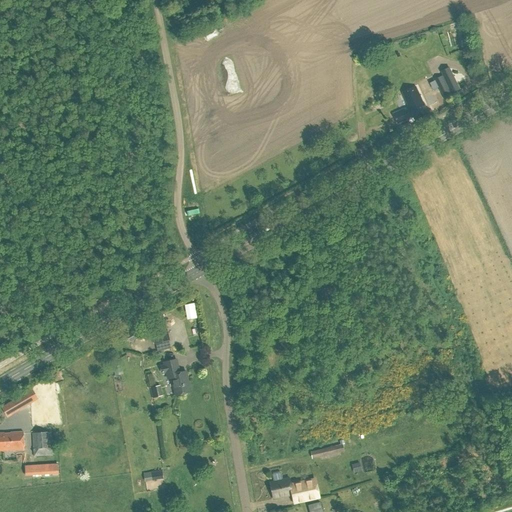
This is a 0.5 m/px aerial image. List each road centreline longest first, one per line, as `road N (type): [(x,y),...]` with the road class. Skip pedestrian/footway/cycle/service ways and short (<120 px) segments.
road 1 (tertiary): [(199,269),(511,96)]
road 2 (unclassified): [(199,269),(179,224),(179,133),(156,0)]
road 3 (unclassified): [(247,511),(226,388),(224,313),(199,269)]
road 4 (tertiary): [(0,384),(199,269)]
